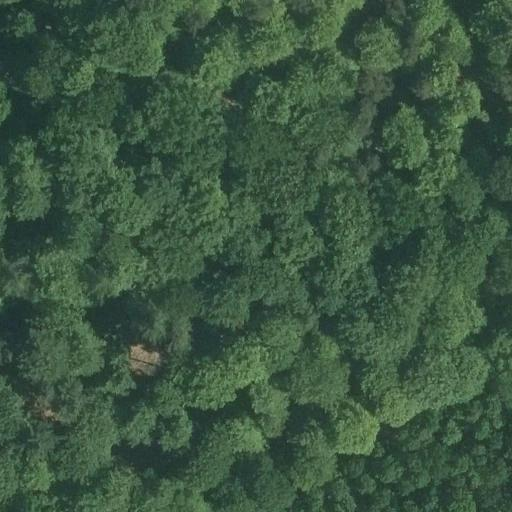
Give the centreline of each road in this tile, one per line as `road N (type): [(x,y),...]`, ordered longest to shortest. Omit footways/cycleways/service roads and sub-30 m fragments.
road 1 (unclassified): [(511,218),(241,80),(106,45),(48,0)]
road 2 (primary): [(511,272),(143,125)]
road 3 (primary): [(143,125),(0,52)]
road 4 (primary): [(0,76),(143,125)]
